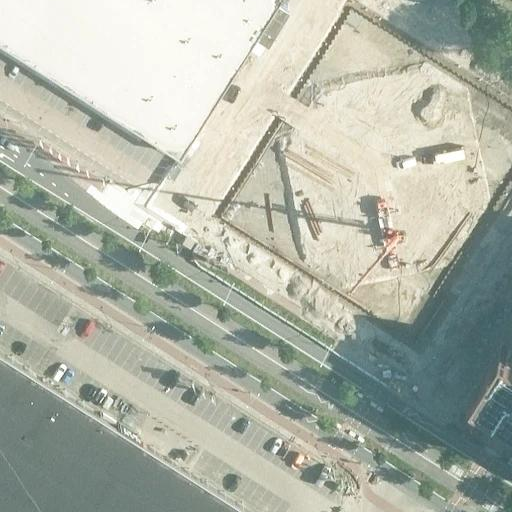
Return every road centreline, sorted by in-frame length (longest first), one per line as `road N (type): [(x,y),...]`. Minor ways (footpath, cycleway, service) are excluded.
road 1 (secondary): [(406,413),(0,148)]
road 2 (secondary): [(0,225),(404,484)]
road 3 (unclassified): [(154,189),(0,91)]
road 4 (secondary): [(511,481),(406,413)]
